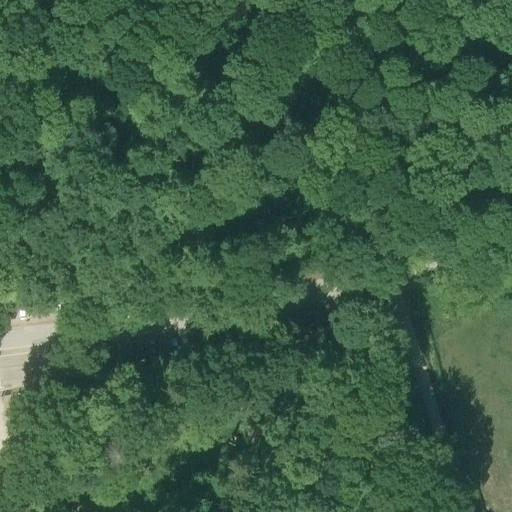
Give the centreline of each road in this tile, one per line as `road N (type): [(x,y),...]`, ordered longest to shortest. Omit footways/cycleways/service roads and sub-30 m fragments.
road 1 (residential): [(0,342),(271,305),(431,266),(511,270)]
road 2 (track): [(393,272),(466,511)]
road 3 (track): [(310,0),(379,222)]
